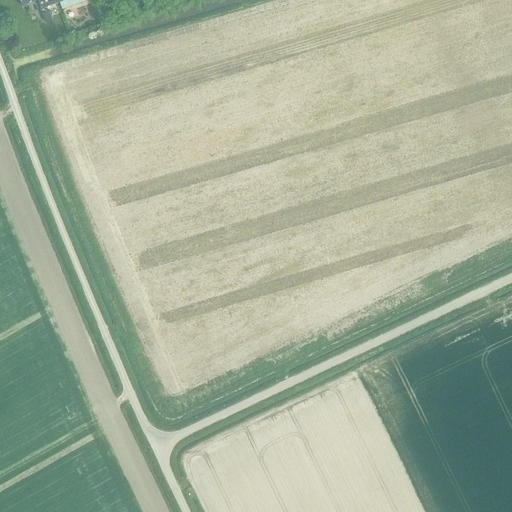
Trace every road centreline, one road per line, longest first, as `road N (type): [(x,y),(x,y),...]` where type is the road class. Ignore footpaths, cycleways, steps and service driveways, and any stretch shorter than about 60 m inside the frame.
road 1 (unclassified): [(154,446),(0,69)]
road 2 (unclassified): [(154,446),(511,276)]
